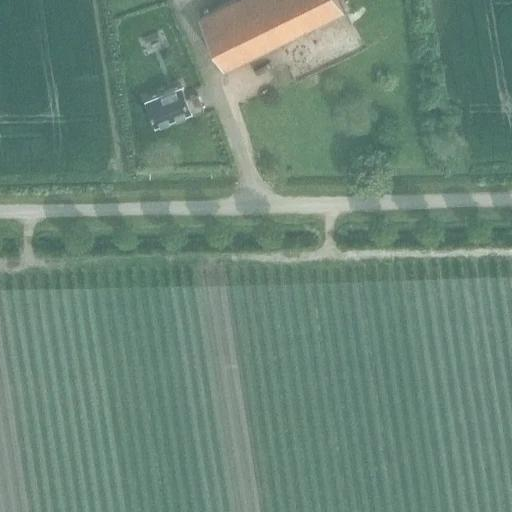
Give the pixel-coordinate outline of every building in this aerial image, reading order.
[(157,0),(134,8),(138,21),(161,13),(157,0)] [(229,0),(198,16),(223,66),(341,7),(337,0),(229,0)] [(326,55),(304,66),(308,75),(361,49),(354,33),(323,49),(326,55)] [(159,59),(174,53),(166,34),(151,40),(159,59)] [(198,93),(186,98),(180,85),(146,99),(158,126),(191,112),(192,114),(205,109),(198,93)]
